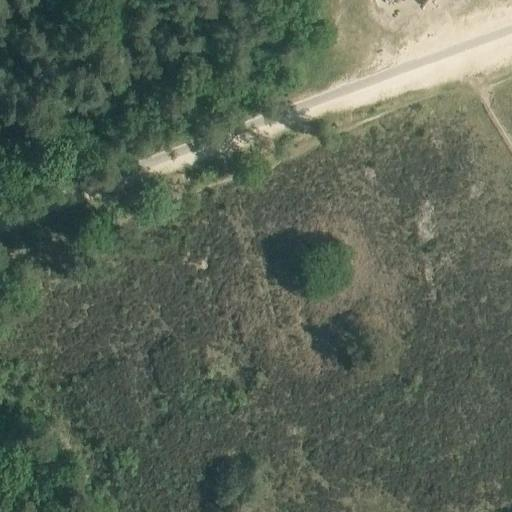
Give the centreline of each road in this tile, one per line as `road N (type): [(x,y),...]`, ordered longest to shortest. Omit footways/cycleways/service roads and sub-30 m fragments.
road 1 (unclassified): [(0,221),(511,29)]
road 2 (track): [(511,41),(0,230)]
